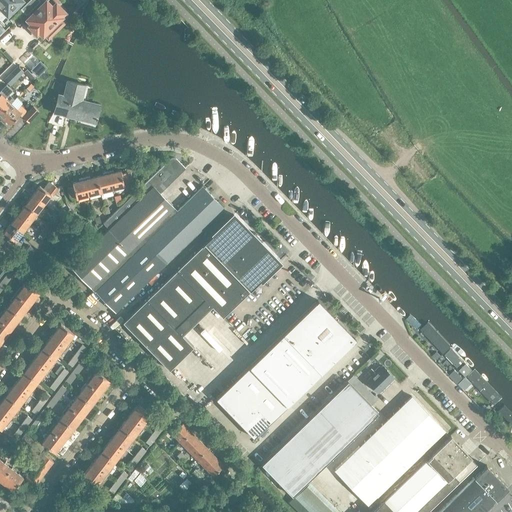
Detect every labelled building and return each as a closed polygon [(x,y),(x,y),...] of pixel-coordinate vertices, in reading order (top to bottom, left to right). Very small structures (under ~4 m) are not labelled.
[(0,0),(0,6),(8,15),(22,0),(21,0),(0,0)] [(30,0),(22,9),(27,14),(39,1),(38,0),(30,0)] [(28,19),(32,23),(29,26),(37,33),(39,31),(43,35),(62,17),(61,16),(64,12),(56,3),(52,7),(46,1),(28,19)] [(39,61),(32,69),(40,77),(48,70),(39,61)] [(4,79),(10,85),(23,72),(18,66),(4,79)] [(53,112),(96,123),(100,104),(81,100),(85,85),(67,80),(63,95),(58,94),(53,112)] [(0,113),(14,99),(9,94),(13,90),(7,84),(0,91),(0,113)] [(14,99),(0,113),(0,117),(4,121),(6,120),(10,124),(20,114),(21,115),(26,111),(20,105),(22,103),(17,97),(14,99)] [(23,116),(28,121),(39,111),(34,106),(23,116)] [(169,159),(103,223),(109,228),(132,253),(145,240),(162,224),(177,210),(160,193),(163,189),(164,183),(170,183),(186,168),(177,159),(174,157),(171,157),(169,159)] [(120,170),(108,173),(112,189),(124,186),(124,183),(130,181),(127,172),(121,173),(120,170)] [(108,173),(96,176),(100,192),(112,189),(108,173)] [(96,176),(85,179),(89,195),(100,192),(96,176)] [(89,195),(85,179),(72,182),(73,186),(67,187),(70,197),(76,195),(76,198),(89,195)] [(32,195),(44,204),(49,207),(52,203),(47,200),(51,194),(53,195),(58,188),(53,184),(48,191),(40,185),(32,195)] [(202,185),(177,210),(162,224),(183,246),(223,207),(202,185)] [(32,195),(25,204),(37,213),(44,204),(32,195)] [(25,204),(18,213),(30,222),(37,213),(25,204)] [(18,213),(11,222),(23,231),(30,222),(18,213)] [(234,214),(177,269),(212,306),(223,316),(279,262),(260,241),(262,240),(261,239),(256,233),(255,232),(253,234),(234,214)] [(23,231),(11,222),(4,232),(15,241),(23,231)] [(166,262),(183,246),(162,224),(145,240),(166,262)] [(70,265),(94,290),(132,253),(109,228),(70,265)] [(145,240),(132,253),(94,290),(115,311),(166,262),(145,240)] [(212,306),(177,269),(160,285),(195,322),(212,306)] [(26,282),(7,306),(21,316),(39,292),(26,282)] [(195,322),(160,285),(147,298),(182,334),(195,322)] [(182,334),(147,298),(123,321),(169,369),(193,346),(182,334)] [(355,339),(339,323),(337,325),(331,319),(333,317),(317,300),(284,333),(321,372),(355,339)] [(7,306),(0,315),(0,337),(3,340),(21,316),(7,306)] [(74,333),(61,323),(42,347),(56,357),(74,333)] [(417,331),(432,344),(437,339),(422,326),(417,331)] [(321,372),(284,333),(250,365),(288,404),(321,372)] [(56,357),(42,347),(24,371),(37,381),(56,357)] [(442,353),(456,367),(461,362),(447,348),(442,353)] [(288,404),(250,365),(234,381),(271,420),(288,404)] [(367,380),(378,392),(394,377),(382,365),(380,367),(378,365),(374,370),(375,371),(367,380)] [(64,367),(60,372),(65,376),(69,371),(64,367)] [(463,378),(454,369),(449,375),(457,384),(463,378)] [(110,380),(97,370),(78,394),(92,404),(110,380)] [(37,381),(24,371),(6,394),(19,405),(37,381)] [(466,376),(481,390),(485,385),(471,371),(466,376)] [(60,372),(57,377),(61,381),(65,376),(60,372)] [(370,392),(353,375),(348,380),(365,398),(370,392)] [(463,378),(457,384),(467,394),(471,391),(464,384),(468,380),(465,376),(463,378)] [(61,381),(57,377),(53,382),(58,385),(61,381)] [(261,463),(292,496),(379,412),(348,380),(261,463)] [(224,405),(241,389),(234,381),(217,397),(224,405)] [(54,390),(58,385),(53,382),(49,386),(54,390)] [(61,385),(58,390),(63,393),(66,388),(61,385)] [(241,389),(224,405),(232,413),(249,397),(241,389)] [(58,390),(54,394),(59,398),(63,393),(58,390)] [(45,391),(42,396),(47,400),(50,395),(45,391)] [(6,394),(0,401),(0,428),(1,429),(19,405),(6,394)] [(54,394),(51,399),(55,402),(59,398),(54,394)] [(92,404),(78,394),(60,417),(74,428),(92,404)] [(42,396),(38,401),(43,404),(47,400),(42,396)] [(335,469),(368,504),(443,431),(410,396),(335,469)] [(256,405),(249,397),(232,413),(240,421),(256,405)] [(52,407),(55,402),(51,399),(47,404),(52,407)] [(38,401),(35,405),(39,409),(43,404),(38,401)] [(138,402),(120,426),(133,436),(152,412),(138,402)] [(495,409),(509,423),(511,419),(511,415),(499,404),(495,409)] [(36,414),(39,409),(35,405),(31,410),(36,414)] [(264,412),(256,405),(240,421),(247,428),(264,412)] [(492,418),(497,414),(490,407),(486,410),(492,418)] [(43,408),(40,413),(45,417),(48,412),(43,408)] [(264,412),(247,428),(255,436),(271,420),(264,412)] [(40,413),(36,418),(41,422),(45,417),(40,413)] [(27,415),(24,420),(28,423),(32,419),(27,415)] [(74,428),(60,417),(42,441),(55,452),(74,428)] [(36,418),(32,423),(37,426),(41,422),(36,418)] [(24,420),(20,424),(25,428),(28,423),(24,420)] [(168,429),(180,442),(191,431),(182,422),(175,429),(172,426),(168,429)] [(34,431),(37,426),(32,423),(29,427),(34,431)] [(20,424),(16,429),(21,433),(25,428),(20,424)] [(133,436),(120,426),(101,450),(115,460),(133,436)] [(18,438),(21,433),(16,429),(13,434),(18,438)] [(180,442),(188,450),(199,440),(191,431),(180,442)] [(427,459),(426,459),(370,511),(426,511),(458,481),(452,475),(470,458),(449,436),(432,453),(432,454),(427,459)] [(188,450),(196,458),(207,448),(199,440),(188,450)] [(141,446),(138,451),(143,455),(146,450),(141,446)] [(196,458),(204,467),(215,456),(207,448),(196,458)] [(115,460),(101,450),(83,474),(97,484),(115,460)] [(138,451),(134,456),(139,459),(143,455),(138,451)] [(53,461),(43,453),(39,459),(49,466),(53,461)] [(134,456),(131,460),(135,464),(139,459),(134,456)] [(215,456),(204,467),(212,475),(223,464),(215,456)] [(0,458),(0,479),(13,490),(23,476),(0,458)] [(49,466),(39,459),(35,464),(45,472),(49,466)] [(132,469),(135,464),(131,460),(127,465),(132,469)] [(45,472),(35,464),(31,469),(41,477),(45,472)] [(437,511),(482,511),(508,487),(486,465),(437,511)] [(196,475),(200,471),(197,467),(192,472),(196,475)] [(129,476),(140,485),(147,477),(135,468),(129,476)] [(41,477),(31,469),(27,474),(37,482),(41,477)] [(200,471),(196,475),(199,479),(204,474),(200,471)] [(37,482),(27,474),(24,479),(34,487),(37,482)]
